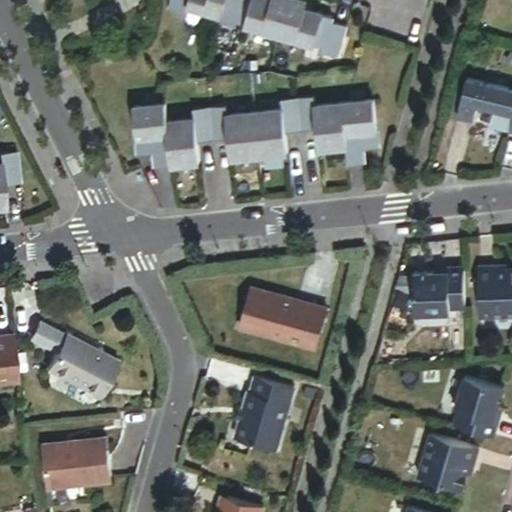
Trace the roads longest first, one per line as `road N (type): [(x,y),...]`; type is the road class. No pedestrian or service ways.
road 1 (residential): [(121,239),(511,198)]
road 2 (residential): [(121,239),(183,363),(183,390),(146,511)]
road 3 (residential): [(0,6),(121,239)]
road 4 (residential): [(0,253),(121,239)]
